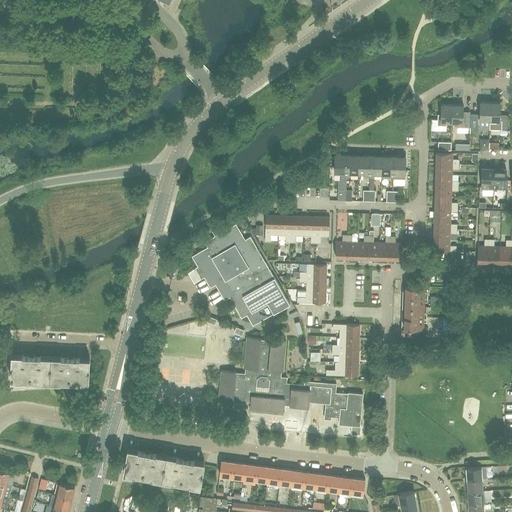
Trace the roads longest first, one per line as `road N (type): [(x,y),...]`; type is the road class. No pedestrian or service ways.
road 1 (residential): [(383,466),(107,426)]
road 2 (tertiary): [(171,169),(191,131),(223,100),(369,0)]
road 3 (residential): [(422,208),(425,98),(453,82),(511,84)]
road 4 (tertiary): [(127,341),(171,169)]
road 5 (unclassified): [(0,201),(51,182),(171,169)]
road 6 (residential): [(267,206),(422,208)]
road 7 (residential): [(383,466),(387,345)]
